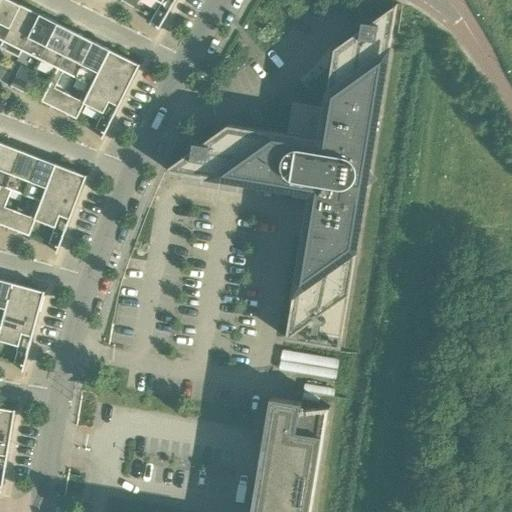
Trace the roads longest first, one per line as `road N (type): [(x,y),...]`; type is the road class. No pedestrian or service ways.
road 1 (residential): [(183,66),(53,0)]
road 2 (residential): [(128,170),(0,122)]
road 3 (unclassified): [(511,99),(440,0)]
road 4 (residential): [(60,401),(87,283)]
road 5 (residential): [(87,283),(128,170)]
